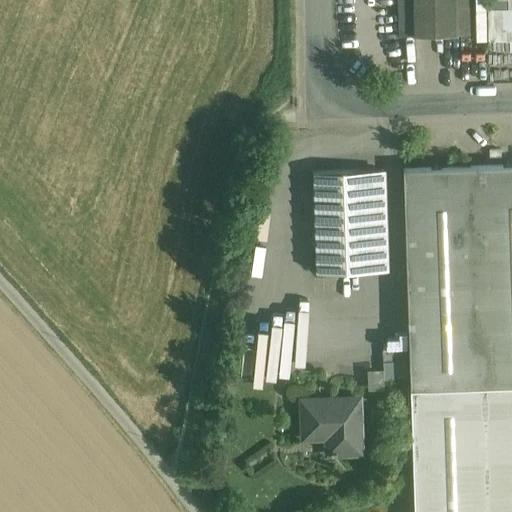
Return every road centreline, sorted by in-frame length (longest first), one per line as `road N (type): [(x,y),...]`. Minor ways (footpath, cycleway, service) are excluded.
road 1 (unclassified): [(0,278),(60,340),(194,511)]
road 2 (residential): [(316,0),(317,66),(332,95),(363,109),(511,102)]
